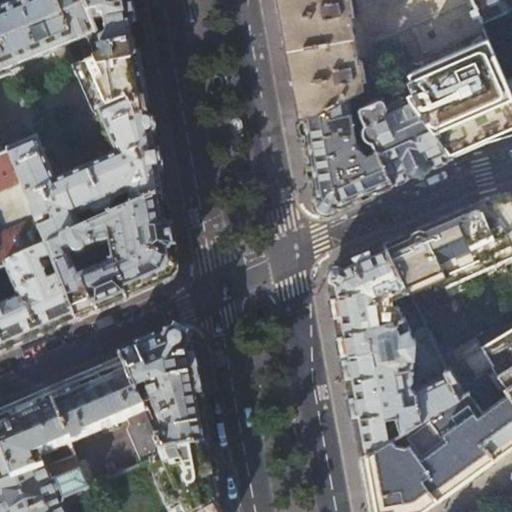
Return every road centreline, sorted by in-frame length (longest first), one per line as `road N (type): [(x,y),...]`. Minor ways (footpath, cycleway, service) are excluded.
road 1 (secondary): [(163,0),(217,285)]
road 2 (secondary): [(335,511),(287,251)]
road 3 (secondary): [(287,251),(242,0)]
road 4 (residential): [(287,251),(511,164)]
road 5 (residential): [(0,380),(217,285)]
road 6 (secondary): [(217,285),(257,511)]
